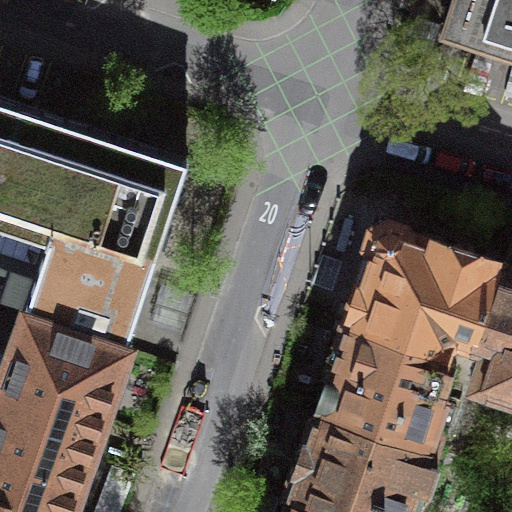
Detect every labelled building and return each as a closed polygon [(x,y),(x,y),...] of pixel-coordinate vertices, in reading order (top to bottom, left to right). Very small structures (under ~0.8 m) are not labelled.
[(511,0),(451,0),(441,33),(511,56),(511,0)] [(0,222),(49,238),(24,311),(126,345),(188,158),(0,95),(0,222)] [(474,339),(499,262),(425,236),(425,238),(388,225),(389,222),(380,219),(377,228),(379,229),(363,275),(348,321),(444,353),(446,350),(442,348),(445,339),(456,333),(474,339)] [(511,392),(511,265),(499,262),(474,339),(490,344),(477,381),(511,392)] [(0,491),(58,511),(67,511),(95,434),(126,345),(24,311),(0,381),(0,491)] [(441,362),(444,353),(348,321),(333,365),(318,410),(441,450),(442,447),(431,443),(456,367),(441,362)] [(428,490),(441,450),(318,410),(302,454),(287,498),(328,511),(407,511),(417,486),(428,490)] [(0,511),(58,511),(0,491),(0,511)] [(328,511),(287,498),(282,511),(328,511)]
